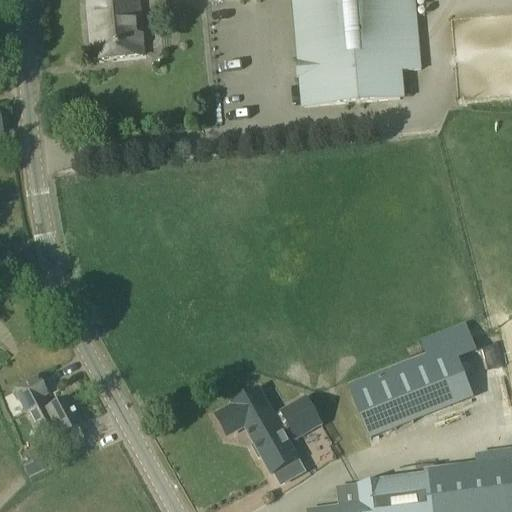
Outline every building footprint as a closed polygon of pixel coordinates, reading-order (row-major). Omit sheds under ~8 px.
[(88,0),(94,60),(143,56),(137,0),(114,0),(100,1),(99,0),(88,0)] [(209,0),(209,1),(221,0),(295,0),(304,109),(400,100),(398,73),(421,71),(415,0),(209,0)] [(421,421),(399,368),(348,389),(370,442),(421,421)] [(44,395),(36,379),(14,391),(36,432),(50,425),(57,438),(80,425),(67,400),(46,411),(39,397),(44,395)] [(306,400),(280,415),(276,396),(221,409),(226,432),(250,427),(258,441),(254,443),(256,446),(252,447),(259,459),(262,458),(272,475),(274,473),(281,486),(285,484),(305,473),(286,441),(294,436),(296,440),(321,426),(306,400)] [(511,511),(511,450),(475,455),(476,464),(482,511),(511,511)] [(53,467),(48,454),(31,462),(36,475),(53,467)] [(431,511),(426,474),(333,487),(336,508),(308,511),(431,511)]
